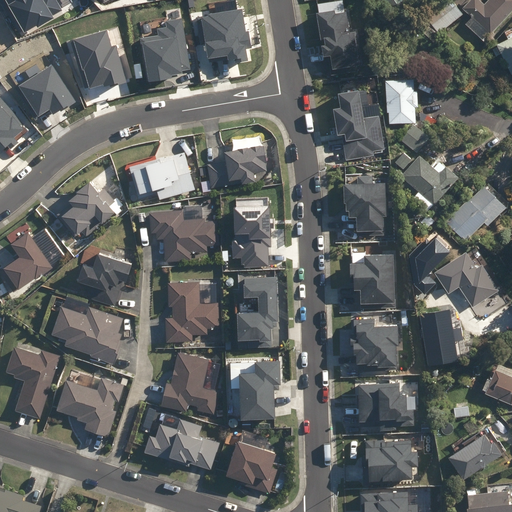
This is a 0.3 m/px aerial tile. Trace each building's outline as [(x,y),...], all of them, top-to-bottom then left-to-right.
[(0,0),(20,33),(36,24),(38,26),(53,18),(50,12),(60,6),(55,0),(0,0)] [(378,0),(393,22),(424,0),(378,0)] [(443,0),(424,16),(438,34),(463,14),(452,0),(443,0)] [(486,36),(489,39),(494,34),(493,32),(511,11),(511,0),(488,0),(485,4),(480,0),(468,0),(462,7),(473,17),(466,24),(483,39),(486,36)] [(240,8),(201,15),(208,57),(227,54),(229,63),(246,60),(244,49),(252,48),(249,31),(245,32),(240,8)] [(345,10),(318,14),(322,46),(321,46),(323,57),(331,56),(333,68),(359,65),(354,33),(349,33),(345,10)] [(141,40),(149,81),(171,77),(170,73),(190,70),(181,19),(166,22),(167,27),(157,29),(158,37),(141,40)] [(511,74),(511,27),(504,31),(503,33),(502,34),(501,37),(502,39),(503,41),(497,44),(498,46),(493,49),(497,56),(501,54),(511,74)] [(107,31),(75,39),(89,88),(104,84),(105,87),(126,81),(116,45),(111,47),(107,31)] [(52,65),(19,86),(39,116),(49,109),(53,114),(75,100),(52,65)] [(389,103),(391,122),(416,120),(415,105),(418,105),(417,89),(414,89),(413,77),(404,78),(403,65),(384,67),(387,103),(389,103)] [(383,149),(377,103),(361,105),(359,92),(339,95),(341,109),(334,110),(337,135),(342,134),(346,159),(372,155),(372,151),(383,149)] [(0,150),(6,145),(10,149),(17,143),(14,139),(26,128),(0,98),(0,150)] [(400,139),(417,153),(430,136),(413,123),(400,139)] [(208,166),(211,189),(256,182),(255,171),(268,169),(267,162),(268,161),(266,145),(226,151),(228,162),(208,166)] [(185,149),(131,164),(140,196),(159,191),(161,198),(196,188),(185,149)] [(395,161),(403,168),(412,158),(404,152),(395,161)] [(412,199),(420,205),(427,198),(434,204),(459,175),(446,164),(440,171),(419,154),(401,176),(419,191),(412,199)] [(385,216),(384,183),(372,183),(372,177),(358,177),(358,184),(344,184),(345,211),(349,211),(350,217),(357,217),(358,232),(370,231),(370,234),(383,234),(382,216),(385,216)] [(59,213),(76,235),(80,231),(94,219),(91,216),(98,211),(104,219),(117,208),(112,202),(116,199),(105,187),(102,190),(92,178),(80,188),(81,190),(73,197),(75,200),(59,213)] [(445,221),(466,241),(484,222),(488,226),(507,206),(484,184),(470,199),(468,197),(445,221)] [(272,266),(269,207),(234,208),(235,240),(233,240),(233,258),(243,257),(244,267),(272,266)] [(185,208),(151,210),(152,231),(158,231),(159,237),(165,237),(167,259),(193,258),(193,250),(209,249),(209,243),(219,243),(218,219),(206,220),(206,217),(185,218),(185,208)] [(1,269),(16,290),(38,274),(39,275),(55,263),(31,228),(15,240),(24,253),(1,269)] [(431,234),(410,255),(415,286),(424,295),(435,283),(427,275),(449,253),(431,234)] [(135,260),(101,249),(96,264),(87,261),(82,277),(99,282),(94,297),(116,304),(126,276),(129,277),(135,260)] [(470,307),(481,322),(511,300),(488,265),(485,267),(482,263),(477,266),(475,264),(484,258),(477,249),(469,255),(466,251),(434,272),(449,293),(459,286),(461,288),(458,290),(463,296),(465,295),(472,306),(470,307)] [(396,255),(367,255),(367,264),(353,264),(353,282),(357,282),(356,290),(363,290),(363,304),(395,304),(396,255)] [(237,314),(239,341),(270,339),(270,321),(278,321),(276,278),(244,279),(244,298),(259,297),(260,313),(237,314)] [(201,302),(200,280),(170,282),(171,304),(174,304),(175,316),(167,317),(168,340),(194,338),(194,332),(208,332),(208,327),(220,326),(218,301),(201,302)] [(64,304),(54,332),(69,337),(67,343),(93,353),(93,354),(115,362),(125,333),(119,331),(124,317),(91,305),(88,313),(64,304)] [(458,360),(450,310),(420,314),(428,365),(458,360)] [(356,355),(356,363),(377,363),(377,367),(396,366),(396,347),(398,346),(397,327),(375,328),(374,320),(355,321),(355,338),(350,338),(351,345),(354,345),(354,355),(356,355)] [(39,417),(58,356),(41,350),(40,355),(14,347),(7,371),(15,373),(14,376),(25,379),(16,410),(39,417)] [(207,360),(178,354),(171,385),(166,384),(162,405),(185,410),(187,404),(198,406),(197,410),(212,413),(217,391),(201,388),(207,360)] [(279,362),(230,364),(231,389),(240,388),(242,420),(275,419),(274,385),(280,385),(279,362)] [(486,392),(510,403),(511,402),(511,368),(496,362),(489,378),(488,377),(483,388),(487,389),(486,392)] [(97,390),(66,381),(57,410),(78,416),(77,419),(87,422),(85,428),(107,435),(115,411),(111,410),(114,400),(118,401),(123,385),(101,378),(97,390)] [(399,383),(359,385),(361,428),(380,427),(380,431),(396,431),(396,426),(414,425),(413,410),(407,411),(406,396),(400,396),(399,383)] [(151,434),(146,450),(180,461),(181,458),(212,468),(221,441),(199,434),(203,424),(182,417),(179,427),(162,422),(157,436),(151,434)] [(448,456),(463,480),(502,454),(494,441),(491,443),(484,433),(448,456)] [(279,449),(240,437),(229,471),(247,477),(245,482),(270,490),(278,467),(274,466),(279,449)] [(385,440),(366,441),(368,482),(412,480),(411,467),(418,467),(417,452),(411,452),(410,441),(385,442),(385,440)] [(0,485),(0,511),(41,511),(43,507),(24,501),(26,496),(5,489),(5,487),(0,485)] [(467,508),(467,511),(511,511),(511,501),(509,502),(508,490),(475,493),(475,489),(470,489),(470,494),(468,494),(469,507),(467,508)] [(410,492),(361,493),(361,511),(416,511),(417,505),(410,505),(410,492)]
